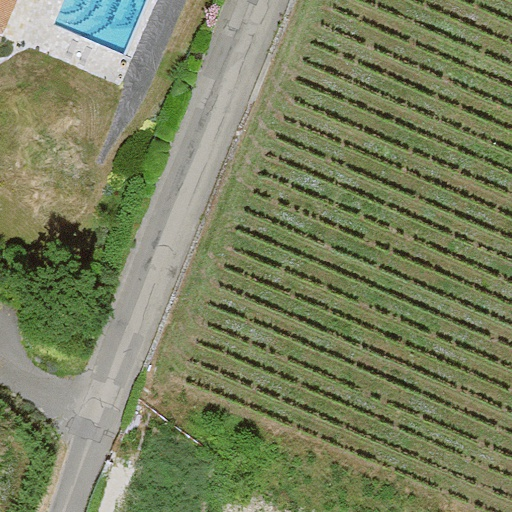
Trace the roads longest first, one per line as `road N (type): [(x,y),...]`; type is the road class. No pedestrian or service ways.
road 1 (residential): [(262,0),(69,511)]
road 2 (motorway): [(79,511),(154,0)]
